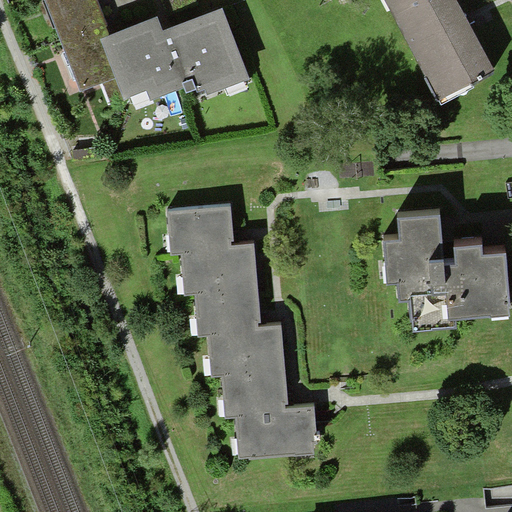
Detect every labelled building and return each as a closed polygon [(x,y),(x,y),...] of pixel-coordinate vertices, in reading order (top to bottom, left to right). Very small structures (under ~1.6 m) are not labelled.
[(109,102),(128,95),(102,26),(109,23),(100,0),(49,0),(81,84),(100,77),(109,102)] [(252,66),(226,0),(206,0),(162,17),(185,76),(187,79),(197,75),(199,80),(206,77),(208,83),(252,66)] [(494,57),(462,0),(389,0),(437,88),(494,57)] [(185,76),(162,17),(158,4),(109,23),(102,26),(128,95),(130,97),(185,76)] [(445,244),(440,197),(398,201),(400,222),(383,223),(387,269),(399,267),(401,286),(410,285),(413,314),(460,309),(459,299),(511,294),(505,231),(484,233),(483,223),(455,225),(457,243),(445,244)] [(229,201),(170,204),(173,245),(181,244),(184,287),(196,286),(199,328),(209,328),(211,369),(224,368),(227,411),(238,410),(240,451),(319,446),(316,397),(286,399),(281,317),(260,318),(254,235),(232,237),(229,201)]
